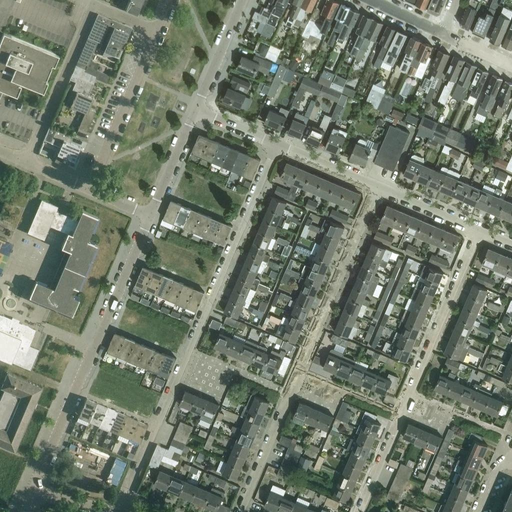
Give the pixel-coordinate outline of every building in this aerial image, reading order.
[(142,0),(129,0),(125,11),(137,15),(143,1),(143,0),(142,0)] [(269,17),(276,0),(269,0),(266,8),(262,6),(259,12),(269,17)] [(288,0),(276,0),(269,17),(267,22),(266,24),(261,33),(270,37),(280,15),(281,15),(288,0)] [(296,18),(303,0),(292,0),(291,2),(295,3),(289,15),(286,23),(292,26),(293,24),(296,18)] [(311,10),(315,0),(303,0),(296,18),(293,24),(298,26),(301,20),(302,20),(305,12),(306,8),(311,10)] [(339,2),(333,0),(326,0),(321,13),(326,15),(319,31),(317,30),(314,37),(322,41),(339,2)] [(416,0),(415,4),(425,8),(428,0),(416,0)] [(440,12),(444,0),(430,0),(427,9),(436,14),(440,12)] [(468,28),(480,0),(468,0),(459,22),(461,25),(468,28)] [(484,36),(499,3),(500,0),(492,0),(491,4),(485,17),(479,14),(472,30),(472,31),(484,36)] [(511,14),(511,0),(500,0),(499,3),(503,6),(489,39),(500,43),(511,14)] [(336,40),(350,8),(341,3),(335,18),(337,19),(326,44),(333,47),(336,40)] [(359,12),(350,8),(336,40),(342,43),(350,25),(353,26),(359,12)] [(255,11),(252,18),(266,24),(267,22),(269,17),(259,13),(255,11)] [(355,57),(373,18),(363,14),(355,32),(358,33),(349,54),(355,57)] [(123,43),(129,28),(98,15),(77,62),(87,67),(95,48),(99,50),(105,35),(123,43)] [(383,23),(373,18),(355,57),(354,59),(359,61),(370,39),(374,41),(383,23)] [(511,49),(511,47),(511,20),(509,27),(508,27),(501,44),(511,49)] [(379,68),(383,60),(397,29),(387,25),(379,43),(383,44),(373,65),(379,68)] [(393,65),(407,34),(397,29),(383,60),(393,65)] [(0,94),(2,95),(2,93),(17,99),(22,88),(20,87),(21,85),(44,94),(48,83),(46,82),(52,67),(54,67),(59,57),(3,34),(0,42),(0,94)] [(125,44),(123,43),(105,35),(99,50),(119,58),(125,44)] [(406,71),(420,40),(411,36),(404,50),(406,51),(398,67),(406,71)] [(432,46),(420,40),(406,71),(413,74),(420,60),(425,62),(432,46)] [(427,101),(449,54),(439,49),(431,65),(434,67),(429,79),(425,77),(420,87),(424,89),(423,91),(428,93),(425,100),(427,101)] [(242,56),(237,68),(255,75),(257,69),(267,73),(272,62),(254,55),(252,60),(242,56)] [(444,104),(464,61),(454,56),(445,76),(450,78),(447,85),(445,84),(437,101),(444,104)] [(79,129),(87,132),(95,112),(89,110),(94,99),(88,97),(93,85),(94,85),(96,79),(107,84),(110,76),(87,67),(77,62),(70,79),(76,82),(72,90),(77,92),(72,102),(71,104),(72,104),(71,107),(85,113),(79,129)] [(461,101),(477,67),(466,62),(451,96),(461,101)] [(281,78),(286,67),(280,65),(270,86),(267,94),(273,97),(281,78)] [(290,82),(295,71),(286,67),(281,78),(290,82)] [(476,97),(488,72),(478,68),(472,82),(474,83),(472,89),(470,95),(476,97)] [(502,78),(492,74),(485,91),(486,92),(481,103),(475,100),(471,110),(485,117),(502,78)] [(249,82),(233,76),(231,82),(233,82),(230,88),(228,88),(223,100),(240,107),(245,95),(241,93),(244,87),(247,88),(249,82)] [(298,107),(310,79),(304,76),(292,105),(298,107)] [(329,87),(332,82),(319,77),(317,82),(323,84),(329,87)] [(493,115),(500,118),(511,90),(511,82),(505,80),(499,95),(501,96),(498,104),(493,115)] [(317,82),(313,92),(318,95),(319,93),(323,84),(317,82)] [(341,92),(343,87),(332,82),(329,87),(341,92)] [(338,101),(341,93),(341,92),(329,87),(323,84),(319,93),(338,101)] [(353,98),(356,91),(344,85),(343,87),(341,92),(341,93),(353,98)] [(377,109),(383,96),(370,90),(365,103),(377,109)] [(309,117),(316,101),(311,99),(304,115),(309,117)] [(343,105),(337,102),(331,117),(337,120),(343,105)] [(380,104),(377,109),(388,114),(391,109),(380,104)] [(281,129),(289,110),(281,107),(278,113),(269,109),(264,122),(281,129)] [(300,137),(309,117),(296,112),(287,132),(300,137)] [(431,133),(436,122),(422,116),(417,127),(431,133)] [(463,133),(474,137),(480,120),(469,116),(463,133)] [(312,125),(306,140),(319,145),(329,121),(322,118),(318,128),(312,125)] [(444,140),(449,129),(436,122),(431,133),(435,135),(440,138),(444,140)] [(409,132),(390,124),(379,150),(371,147),(370,149),(367,158),(374,161),(374,162),(393,170),(409,132)] [(72,144),(74,138),(49,127),(44,140),(60,147),(54,162),(66,167),(69,160),(74,162),(80,147),(72,144)] [(338,153),(345,137),(338,133),(340,129),(334,127),(332,131),(325,148),(338,153)] [(455,145),(460,134),(449,129),(444,140),(455,145)] [(201,157),(209,138),(199,133),(191,152),(201,157)] [(211,161),(219,142),(209,138),(201,157),(211,161)] [(367,158),(370,149),(364,147),(366,143),(366,141),(363,139),(360,139),(359,140),(357,143),(356,143),(353,150),(353,149),(352,151),(350,158),(364,164),(367,158)] [(222,165),(230,146),(219,142),(211,161),(222,165)] [(232,170),(240,151),(230,146),(222,165),(232,170)] [(242,174),(250,155),(240,151),(232,170),(242,174)] [(422,164),(424,160),(423,160),(423,158),(414,154),(412,155),(403,175),(415,180),(422,164)] [(260,159),(250,155),(242,174),(252,179),(260,159)] [(508,163),(497,157),(494,163),(505,168),(508,163)] [(291,186),(299,167),(287,162),(280,177),(287,180),(285,184),(291,186)] [(434,169),(422,164),(415,180),(427,185),(434,169)] [(439,190),(448,169),(442,166),(440,172),(434,169),(427,185),(439,190)] [(304,188),(311,172),(299,167),(291,186),(289,191),(286,198),(293,201),(296,193),(295,193),(298,185),(304,188)] [(451,195),(458,179),(460,174),(448,169),(439,190),(451,195)] [(316,193),(323,177),(311,172),(304,188),(316,193)] [(328,198),(335,182),(323,177),(316,193),(328,198)] [(463,200),(469,184),(458,179),(451,195),(463,200)] [(340,202),(346,187),(335,182),(328,198),(340,202)] [(475,205),(481,190),(469,184),(463,200),(475,205)] [(286,198),(289,191),(277,185),(274,193),(286,198)] [(352,208),(359,192),(346,187),(340,202),(345,205),(352,208)] [(498,215),(505,200),(499,197),(501,191),(496,188),(493,195),(487,210),(498,215)] [(487,210),(493,195),(481,190),(475,205),(487,210)] [(281,213),(286,202),(272,196),(267,207),(281,213)] [(173,223),(181,204),(171,199),(163,218),(173,223)] [(56,211),(58,207),(42,200),(28,233),(44,240),(50,226),(54,228),(60,213),(56,211)] [(510,220),(511,215),(511,202),(505,200),(498,215),(510,220)] [(183,227),(191,208),(181,204),(173,223),(183,227)] [(393,225),(400,210),(387,205),(381,220),(393,225)] [(290,220),(291,220),(293,216),(287,214),(286,216),(281,213),(267,207),(265,212),(264,211),(261,217),(263,218),(262,219),(276,225),(282,227),(285,221),(287,222),(289,221),(290,220)] [(194,231),(201,212),(191,208),(183,227),(194,231)] [(334,218),(337,211),(332,209),(329,216),(334,218)] [(405,230),(411,215),(400,210),(393,225),(405,230)] [(97,217),(82,211),(78,221),(60,213),(54,228),(67,234),(61,248),(66,250),(50,288),(36,282),(29,297),(72,316),(79,300),(69,296),(73,288),(78,290),(97,245),(87,241),(97,217)] [(349,216),(337,211),(334,218),(345,223),(349,216)] [(204,236),(212,217),(201,212),(194,231),(204,236)] [(417,235),(423,220),(411,215),(405,230),(417,235)] [(214,240),(222,221),(212,217),(204,236),(214,240)] [(271,236),(276,225),(262,219),(257,231),(271,236)] [(429,240),(435,225),(423,220),(417,235),(429,240)] [(232,225),(222,221),(214,240),(224,244),(232,225)] [(344,227),(330,221),(325,232),(339,238),(344,227)] [(440,245),(447,230),(435,225),(429,240),(440,245)] [(386,242),(389,236),(376,230),(373,237),(386,242)] [(453,251),(459,235),(447,230),(440,245),(453,251)] [(267,248),(271,236),(257,231),(253,242),(267,248)] [(334,250),(339,238),(325,232),(320,244),(334,250)] [(264,254),(267,248),(253,242),(248,253),(262,259),(267,262),(268,260),(270,256),(264,254)] [(372,242),(367,253),(381,259),(387,262),(392,251),(372,242)] [(292,245),(288,244),(287,246),(285,245),(281,254),(287,257),(292,245)] [(329,261),(334,250),(320,244),(315,255),(329,261)] [(494,268),(501,253),(489,248),(482,263),(494,268)] [(267,262),(262,259),(248,253),(243,265),(257,271),(262,273),(264,267),(266,265),(266,264),(267,262)] [(387,262),(381,259),(367,253),(362,264),(376,270),(378,265),(385,268),(387,262)] [(506,273),(511,258),(511,257),(501,253),(494,268),(506,273)] [(404,256),(400,254),(395,265),(399,267),(404,256)] [(325,272),(329,261),(315,255),(311,266),(325,272)] [(445,268),(448,261),(436,256),(433,263),(445,268)] [(320,284),(325,272),(311,266),(305,264),(302,272),(301,273),(300,276),(320,284)] [(374,275),(376,270),(362,264),(357,275),(371,281),(377,284),(380,277),(374,275)] [(254,277),(257,271),(243,265),(238,276),(258,285),(259,282),(260,280),(254,277)] [(395,278),(399,267),(395,265),(391,276),(395,278)] [(443,272),(425,265),(420,276),(438,284),(443,272)] [(145,289),(153,270),(143,266),(135,285),(145,289)] [(403,282),(408,271),(403,269),(399,280),(403,282)] [(155,293),(163,274),(153,270),(145,289),(155,293)] [(279,286),(285,287),(289,274),(283,272),(279,286)] [(487,285),(490,278),(478,273),(475,280),(487,285)] [(165,298),(173,279),(163,274),(155,293),(165,298)] [(371,281),(357,275),(353,286),(367,292),(372,295),(377,284),(371,281)] [(256,290),(257,287),(258,285),(238,276),(233,288),(247,294),(250,288),(256,290)] [(315,295),(320,284),(300,276),(299,278),(298,280),(304,282),(301,289),(315,295)] [(390,289),(395,278),(391,276),(386,287),(390,289)] [(434,295),(438,284),(420,276),(415,287),(434,295)] [(175,302),(183,283),(173,279),(165,298),(175,302)] [(398,292),(403,282),(399,280),(394,291),(398,292)] [(185,306),(193,287),(183,283),(175,302),(185,306)] [(482,301),(487,289),(473,283),(468,295),(482,301)] [(364,298),(367,292),(353,286),(348,297),(367,306),(368,306),(371,301),(364,298)] [(204,292),(193,287),(185,306),(196,310),(204,292)] [(385,300),(390,289),(386,287),(381,298),(385,300)] [(429,306),(434,295),(415,287),(410,298),(416,300),(429,306)] [(242,305),(247,294),(233,288),(228,299),(242,305)] [(310,307),(315,295),(301,289),(296,301),(310,307)] [(394,304),(398,292),(394,291),(389,302),(394,304)] [(477,312),(482,301),(468,295),(463,307),(477,312)] [(269,312),(272,313),(276,302),(281,304),(283,299),(275,296),(269,312)] [(362,317),(367,306),(348,297),(343,308),(357,314),(362,317)] [(381,311),(385,300),(381,298),(377,309),(381,311)] [(237,317),(242,305),(228,299),(223,311),(237,317)] [(305,318),(310,307),(296,301),(291,299),(290,301),(288,304),(294,306),(291,312),(305,318)] [(263,312),(267,302),(262,300),(258,309),(260,310),(259,312),(262,314),(263,312)] [(424,317),(429,306),(416,300),(411,311),(424,317)] [(389,315),(394,304),(389,302),(384,313),(389,315)] [(472,324),(477,312),(463,307),(459,318),(472,324)] [(355,319),(357,314),(343,308),(338,320),(357,328),(360,321),(355,319)] [(420,328),(424,317),(411,311),(406,309),(401,320),(420,328)] [(300,330),(305,318),(291,312),(289,318),(283,316),(282,319),(281,322),(286,324),(300,330)] [(384,326),(389,315),(384,313),(380,324),(384,326)] [(29,346),(36,330),(0,315),(0,358),(30,371),(38,350),(29,346)] [(237,326),(239,321),(226,315),(224,322),(236,327),(237,326)] [(261,328),(268,331),(269,326),(277,329),(279,324),(265,318),(261,328)] [(467,335),(472,324),(459,318),(454,329),(467,335)] [(356,332),(357,328),(338,320),(334,331),(352,338),(355,331),(356,332)] [(415,339),(420,328),(401,320),(398,326),(403,328),(402,333),(415,339)] [(295,342),(300,330),(286,324),(281,322),(280,324),(276,333),(281,336),(295,342)] [(379,337),(384,326),(380,324),(375,335),(379,337)] [(465,342),(467,335),(454,329),(449,341),(463,347),(468,349),(469,347),(470,344),(465,342)] [(116,355),(124,336),(114,332),(107,351),(116,355)] [(226,351),(232,338),(219,332),(214,346),(226,351)] [(410,350),(415,339),(402,333),(399,338),(394,336),(392,342),(410,350)] [(347,345),(349,341),(334,334),(331,341),(346,347),(347,345)] [(375,348),(379,337),(375,335),(370,346),(375,348)] [(126,359),(135,340),(124,336),(116,355),(126,359)] [(291,351),(294,345),(277,337),(275,342),(280,344),(279,346),(291,351)] [(239,357),(245,343),(232,338),(226,351),(239,357)] [(251,362),(258,344),(246,339),(245,343),(239,357),(251,362)] [(137,364),(145,345),(135,340),(126,359),(137,364)] [(467,352),(468,349),(463,347),(449,341),(444,353),(463,361),(467,352)] [(387,354),(405,362),(407,362),(410,355),(408,354),(410,350),(392,342),(387,354)] [(264,367),(270,354),(266,352),(267,348),(258,344),(251,362),(264,367)] [(147,368),(155,349),(145,345),(137,364),(147,368)] [(157,372),(165,353),(155,349),(147,368),(157,372)] [(277,373),(285,354),(286,351),(281,349),(279,352),(272,349),(270,354),(264,367),(277,373)] [(335,372),(341,359),(344,353),(333,349),(330,350),(322,367),(335,372)] [(480,352),(474,349),(472,354),(482,358),(483,355),(484,353),(480,352)] [(176,358),(165,353),(157,372),(168,377),(176,358)] [(495,364),(497,359),(491,356),(490,359),(486,357),(481,369),(485,370),(489,361),(495,364)] [(458,368),(460,363),(447,357),(444,365),(457,370),(458,368)] [(348,378),(354,364),(341,359),(335,372),(348,378)] [(511,381),(511,367),(507,366),(501,363),(500,366),(499,369),(504,371),(501,377),(511,381)] [(361,383),(366,370),(354,364),(348,378),(361,383)] [(373,389),(379,375),(366,370),(361,383),(373,389)] [(446,393),(452,380),(455,373),(449,371),(446,377),(439,375),(434,388),(444,392),(446,393)] [(0,398),(0,444),(15,451),(33,407),(35,408),(37,403),(35,403),(42,387),(7,372),(0,387),(4,389),(0,398)] [(387,378),(379,375),(373,389),(386,394),(389,386),(394,388),(398,377),(389,373),(387,378)] [(462,392),(465,385),(452,380),(446,393),(459,399),(462,392)] [(471,404),(478,388),(480,384),(475,381),(472,388),(465,385),(462,392),(459,399),(471,404)] [(484,409),(490,396),(491,393),(478,388),(471,404),(484,409)] [(191,408),(196,395),(185,390),(184,392),(179,403),(191,408)] [(251,393),(246,405),(250,407),(264,413),(269,401),(255,395),(251,393)] [(202,413),(207,400),(196,395),(191,408),(202,413)] [(503,401),(490,396),(484,409),(497,415),(503,401)] [(89,421),(97,403),(86,398),(78,417),(89,421)] [(211,423),(219,404),(207,400),(202,413),(199,418),(211,423)] [(304,420),(310,406),(299,402),(293,415),(304,420)] [(99,426),(107,407),(97,403),(89,421),(99,426)] [(259,424),(264,413),(250,407),(246,405),(244,404),(239,415),(245,418),(259,424)] [(315,425),(321,411),(310,406),(304,420),(315,425)] [(109,430),(117,411),(107,407),(99,426),(109,430)] [(340,420),(345,409),(340,407),(335,418),(340,420)] [(119,434),(127,416),(117,411),(109,430),(119,434)] [(333,416),(321,411),(315,425),(327,430),(333,416)] [(365,411),(362,417),(357,428),(375,435),(380,424),(374,422),(376,416),(365,411)] [(129,439),(137,420),(127,416),(119,434),(129,439)] [(254,435),(259,424),(245,418),(241,429),(254,435)] [(148,424),(137,420),(129,439),(140,443),(148,424)] [(184,430),(187,424),(180,421),(180,422),(178,427),(184,430)] [(413,441),(419,428),(408,423),(402,437),(413,441)] [(193,426),(187,424),(184,430),(190,432),(193,426)] [(250,446),(254,435),(241,429),(232,425),(229,430),(239,434),(236,440),(250,446)] [(188,438),(190,433),(190,432),(184,430),(178,427),(176,433),(188,438)] [(355,433),(359,434),(356,441),(370,446),(375,435),(357,428),(355,433)] [(424,446),(430,432),(419,428),(413,441),(424,446)] [(470,431),(468,438),(473,440),(469,451),(482,456),(487,445),(480,442),(483,437),(470,431)] [(441,437),(430,432),(424,446),(436,451),(441,437)] [(186,443),(188,438),(176,433),(173,438),(186,443)] [(183,449),(185,444),(186,443),(173,438),(171,444),(183,449)] [(370,446),(356,441),(351,438),(346,449),(352,452),(365,458),(370,446)] [(245,457),(250,446),(236,440),(231,451),(245,457)] [(294,450),(297,444),(290,441),(289,442),(290,442),(288,447),(294,450)] [(166,448),(157,444),(152,456),(161,459),(166,448)] [(181,454),(183,449),(171,444),(169,449),(175,452),(181,454)] [(303,447),(297,444),(294,450),(300,452),(303,447)] [(298,458),(300,452),(294,450),(288,447),(286,453),(298,458)] [(172,457),(175,452),(169,449),(167,454),(166,454),(165,454),(172,457)] [(240,468),(245,457),(231,451),(227,462),(240,468)] [(477,467),(482,456),(469,451),(464,461),(477,467)] [(178,460),(181,454),(175,452),(172,457),(178,460)] [(361,469),(365,458),(352,452),(347,463),(361,469)] [(296,463),(298,458),(286,453),(283,458),(296,463)] [(293,469),(296,463),(283,458),(281,464),(293,469)] [(473,478),(477,467),(464,461),(458,459),(456,463),(462,466),(459,473),(473,478)] [(309,473),(311,464),(299,461),(297,470),(309,473)] [(235,479),(240,468),(227,462),(222,473),(235,479)] [(356,480),(361,469),(347,463),(342,474),(356,480)] [(404,472),(407,466),(400,463),(400,464),(401,464),(398,469),(404,472)] [(291,475),(293,469),(281,464),(278,469),(285,472),(291,475)] [(413,469),(407,466),(404,472),(410,474),(413,469)] [(282,477),(285,472),(278,469),(276,474),(276,475),(282,477)] [(319,469),(317,476),(332,482),(334,474),(319,469)] [(408,480),(410,474),(404,472),(398,469),(396,475),(408,480)] [(167,488),(172,475),(159,470),(154,483),(167,488)] [(289,480),(291,475),(285,472),(282,477),(289,480)] [(468,489),(473,478),(459,473),(454,484),(468,489)] [(351,491),(356,480),(342,474),(337,485),(351,491)] [(179,494),(185,481),(172,475),(167,488),(179,494)] [(406,486),(408,480),(396,475),(393,480),(406,486)] [(228,481),(223,479),(216,476),(214,481),(220,484),(220,485),(226,488),(228,481)] [(403,491),(406,486),(393,480),(391,486),(403,491)] [(191,499),(197,486),(185,481),(179,494),(191,499)] [(463,500),(468,489),(454,484),(450,495),(463,500)] [(346,502),(351,491),(337,485),(333,496),(346,502)] [(204,505),(210,491),(197,486),(191,499),(204,505)] [(224,492),(212,486),(210,491),(204,505),(217,510),(219,504),(224,492)] [(401,497),(403,491),(391,486),(389,491),(395,494),(401,497)] [(511,511),(511,488),(506,501),(505,501),(503,505),(504,505),(501,511),(511,511)] [(276,510),(282,497),(269,491),(263,505),(276,510)] [(392,500),(395,494),(389,491),(387,497),(386,496),(385,497),(392,500)] [(325,502),(327,497),(320,494),(318,499),(325,502)] [(398,503),(401,497),(395,494),(392,500),(398,503)] [(458,511),(463,500),(450,495),(445,506),(458,511)] [(280,511),(290,511),(295,502),(282,497),(276,510),(280,511)] [(327,497),(325,502),(324,504),(336,510),(340,502),(327,497)] [(305,511),(307,507),(295,502),(290,511),(305,511)]
